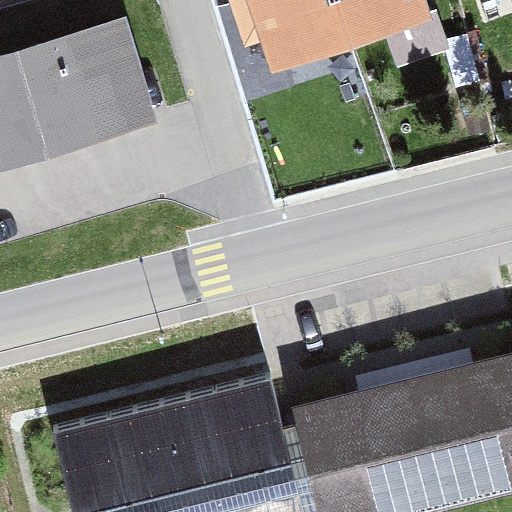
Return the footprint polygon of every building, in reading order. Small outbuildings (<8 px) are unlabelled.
[(258,0),(257,0),(282,72),(365,45),(349,0),(258,0)] [(349,0),(365,45),(438,20),(430,0),(349,0)] [(0,50),(0,167),(164,126),(135,16),(0,50)] [(511,350),(302,402),(329,511),(411,511),(511,487),(511,350)] [(55,428),(77,511),(293,455),(271,371),(55,428)] [(179,511),(302,511),(296,485),(179,511)]
